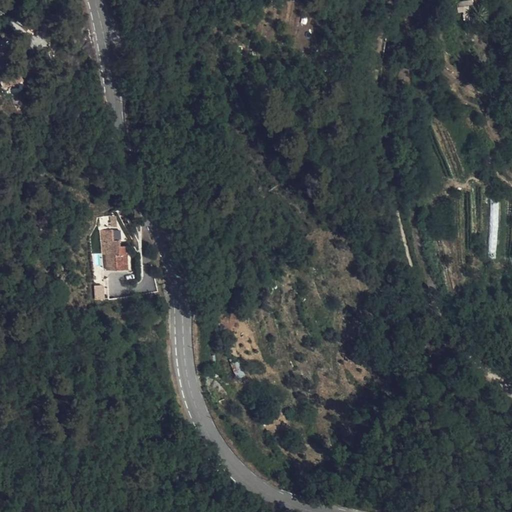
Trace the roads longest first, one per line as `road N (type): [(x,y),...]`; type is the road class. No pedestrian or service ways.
road 1 (secondary): [(328,511),(237,471),(198,413),(185,372),(178,279),(124,166),(96,0)]
road 2 (track): [(511,397),(441,332),(425,305),(381,147),(374,79)]
